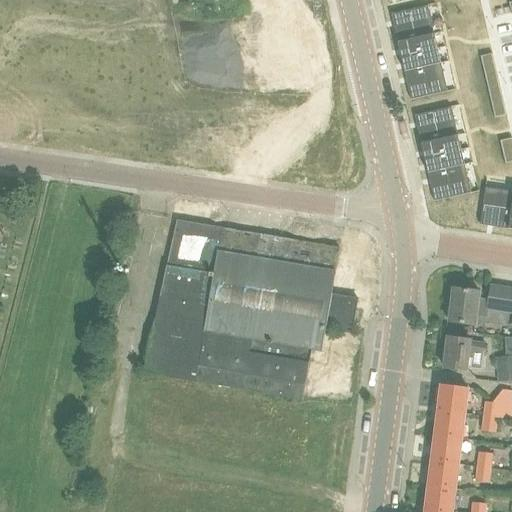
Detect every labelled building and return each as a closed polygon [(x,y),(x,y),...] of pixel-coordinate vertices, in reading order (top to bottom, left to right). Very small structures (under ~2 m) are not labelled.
[(0,0),(0,7),(74,15),(75,0),(0,0)] [(197,0),(129,0),(123,57),(190,65),(197,0)] [(428,6),(392,14),(398,44),(435,35),(428,6)] [(435,35),(398,44),(401,57),(438,49),(435,35)] [(438,49),(401,57),(405,71),(441,62),(438,49)] [(493,54),(481,56),(483,64),(494,62),(493,54)] [(441,62),(405,71),(411,100),(448,92),(441,62)] [(494,62),(483,64),(484,72),(496,69),(494,62)] [(496,69),(484,72),(486,80),(498,77),(496,69)] [(498,77),(486,80),(488,87),(500,85),(498,77)] [(500,85),(488,87),(490,95),(502,92),(500,85)] [(166,86),(150,93),(157,110),(174,103),(166,86)] [(502,92),(490,95),(492,103),(503,100),(502,92)] [(503,100),(492,103),(493,110),(505,108),(503,100)] [(452,107),(415,116),(421,144),(458,136),(452,107)] [(505,108),(493,110),(495,118),(507,115),(505,108)] [(458,136),(421,144),(425,159),(461,150),(458,136)] [(511,138),(500,141),(502,149),(511,146),(511,138)] [(511,146),(502,149),(504,157),(511,154),(511,146)] [(461,150),(425,159),(428,173),(465,165),(461,150)] [(465,165),(428,173),(435,201),(471,193),(465,165)] [(511,191),(486,188),(480,225),(509,229),(511,211),(511,191)] [(143,374),(303,402),(312,351),(322,353),(327,329),(353,334),(358,300),(332,296),(340,249),(177,222),(143,374)] [(479,297),(480,293),(454,290),(450,323),(476,326),(477,316),(487,317),(488,309),(511,313),(511,286),(493,284),(491,299),(479,297)] [(444,369),(468,372),(468,369),(482,370),(484,356),(486,356),(487,343),(471,341),(448,338),(444,369)] [(511,355),(497,356),(498,381),(511,380),(511,355)] [(439,411),(465,414),(469,389),(442,385),(439,411)] [(483,417),(498,418),(509,420),(511,419),(511,390),(503,390),(493,403),(485,402),(483,417)] [(435,436),(462,440),(465,414),(439,411),(435,436)] [(498,418),(483,417),(482,431),(496,433),(498,418)] [(432,462),(459,465),(462,440),(435,436),(432,462)] [(477,468),(492,469),(494,454),(479,452),(477,468)] [(459,465),(432,462),(429,487),(456,491),(459,465)] [(492,469),(477,468),(476,482),(490,484),(492,469)] [(452,511),(456,491),(429,487),(425,511),(452,511)] [(471,511),(486,511),(487,504),(473,503),(471,511)]
